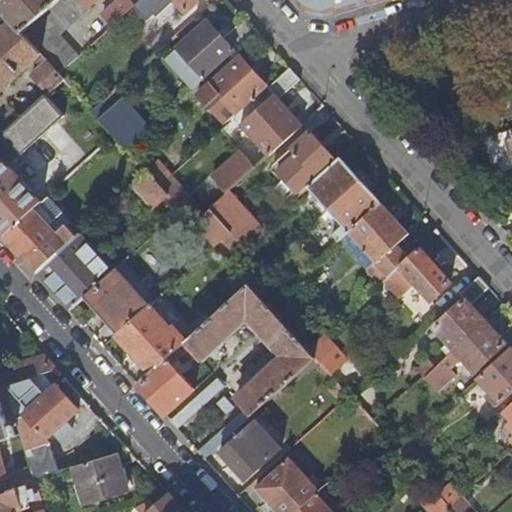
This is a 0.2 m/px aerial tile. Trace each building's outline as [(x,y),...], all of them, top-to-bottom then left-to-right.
[(0,0),(0,9),(14,25),(22,35),(60,0),(0,0)] [(60,0),(22,35),(59,76),(77,59),(61,40),(59,42),(52,33),(63,24),(65,27),(75,18),(77,20),(87,10),(81,4),(85,0),(60,0)] [(143,1),(143,0),(130,0),(122,0),(103,17),(113,27),(143,1)] [(172,0),(185,15),(201,0),(143,0),(143,1),(149,8),(157,1),(157,0),(172,0)] [(294,0),(308,15),(328,0),(294,0)] [(207,23),(177,49),(204,79),(256,32),(244,20),(222,39),(207,23)] [(0,94),(35,62),(41,68),(33,76),(49,94),(64,80),(59,76),(22,35),(14,25),(0,37),(0,94)] [(240,58),(209,84),(237,117),(268,89),(240,58)] [(254,141),(213,180),(225,195),(227,193),(301,126),(279,101),(300,81),(290,69),(268,89),(275,96),(241,126),(254,141)] [(0,140),(0,232),(5,238),(33,212),(42,204),(20,179),(24,175),(18,168),(14,172),(8,167),(13,162),(64,116),(97,151),(115,136),(101,119),(64,80),(49,94),(21,119),(1,139),(0,140)] [(209,84),(197,96),(225,130),(237,117),(209,84)] [(123,99),(101,119),(115,136),(128,150),(150,129),(123,99)] [(155,113),(160,119),(173,109),(167,102),(155,113)] [(15,112),(0,124),(0,137),(1,139),(21,119),(15,112)] [(338,162),(313,135),(311,132),(292,149),(293,151),(290,155),(291,157),(289,158),(298,168),(304,162),(307,167),(300,174),(312,186),(338,162)] [(314,195),(329,210),(362,182),(341,160),(338,162),(312,186),(297,199),(303,204),(314,195)] [(13,162),(8,167),(14,172),(18,168),(13,162)] [(485,168),(455,176),(467,189),(490,182),(485,168)] [(148,172),(133,187),(153,209),(169,196),(161,187),(148,172)] [(171,178),(161,187),(169,196),(194,223),(203,215),(171,178)] [(362,182),(329,210),(342,226),(332,235),(338,243),(349,232),(382,203),(362,182)] [(225,195),(209,210),(230,234),(243,246),(261,229),(227,193),(225,195)] [(42,204),(33,212),(57,237),(67,228),(72,224),(49,197),(42,204)] [(386,281),(409,260),(398,247),(410,235),(382,203),(349,232),(378,264),(370,272),(382,285),(386,281)] [(203,215),(194,223),(219,244),(230,234),(209,210),(203,215)] [(57,237),(33,212),(5,238),(38,275),(76,239),(67,228),(57,237)] [(76,239),(38,275),(72,312),(84,300),(114,272),(80,235),(76,239)] [(452,284),(421,250),(409,260),(386,281),(400,299),(417,284),(433,302),(452,284)] [(228,260),(216,270),(229,285),(241,275),(228,260)] [(114,272),(84,300),(119,337),(150,309),(114,272)] [(448,357),(486,323),(471,306),(490,289),(480,279),(461,295),(465,301),(435,328),(448,342),(441,349),(448,357)] [(151,375),(138,387),(167,417),(195,390),(182,376),(171,364),(178,359),(183,354),(188,358),(193,353),(200,360),(243,321),(252,323),(280,354),(280,362),(238,401),(242,405),(245,409),(197,452),(205,460),(316,358),(308,350),(250,285),(187,342),(151,375)] [(117,339),(151,375),(187,342),(174,326),(171,329),(152,307),(150,309),(119,337),(117,339)] [(511,349),(511,328),(501,337),(486,323),(448,357),(456,365),(463,359),(476,372),(507,345),(511,350),(511,349)] [(324,336),(308,350),(316,358),(321,363),(335,349),(324,336)] [(511,351),(511,350),(480,379),(497,398),(492,403),(497,407),(511,392),(511,351)] [(0,388),(7,387),(33,378),(58,370),(44,356),(9,366),(9,371),(0,373),(0,388)] [(178,359),(171,364),(182,376),(188,370),(178,359)] [(418,369),(425,377),(436,368),(429,359),(418,369)] [(436,368),(425,377),(432,385),(442,375),(436,368)] [(33,378),(7,387),(34,469),(37,480),(61,472),(53,443),(48,440),(54,435),(66,423),(79,411),(58,388),(48,396),(33,378)] [(335,378),(323,389),(340,406),(350,395),(335,378)] [(219,381),(206,391),(213,398),(226,388),(219,381)] [(231,394),(218,405),(228,417),(242,405),(238,401),(231,394)] [(180,432),(210,404),(202,395),(171,424),(180,432)] [(0,399),(0,441),(12,438),(0,399)] [(511,442),(511,408),(506,414),(511,421),(501,430),(511,442)] [(257,422),(221,455),(246,483),(282,450),(257,422)] [(66,423),(54,435),(61,442),(73,430),(66,423)] [(409,443),(400,450),(416,468),(424,460),(409,443)] [(0,448),(0,481),(3,480),(8,493),(27,487),(37,483),(37,480),(34,469),(8,478),(0,448)] [(118,454),(76,466),(85,504),(129,491),(118,454)] [(291,458),(257,489),(276,511),(297,511),(316,494),(326,485),(322,482),(316,487),(291,458)] [(439,493),(451,507),(461,498),(449,484),(439,493)] [(8,493),(0,495),(0,511),(14,511),(13,508),(32,502),(27,487),(8,493)] [(441,511),(445,511),(451,507),(439,493),(433,488),(426,495),(441,511)] [(331,511),(316,494),(297,511),(331,511)] [(185,511),(171,496),(157,509),(154,505),(147,511),(146,511),(185,511)] [(473,511),(461,498),(451,507),(455,511),(473,511)]
